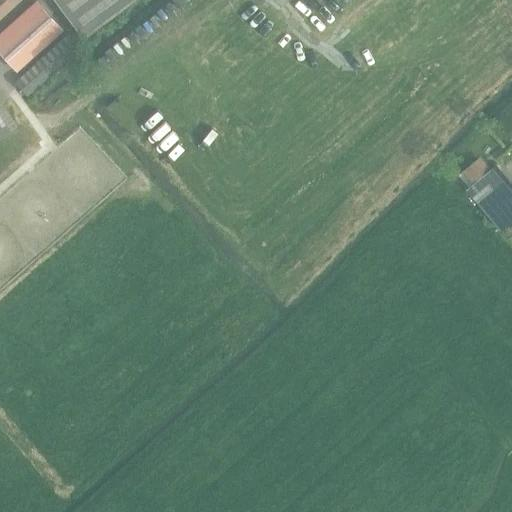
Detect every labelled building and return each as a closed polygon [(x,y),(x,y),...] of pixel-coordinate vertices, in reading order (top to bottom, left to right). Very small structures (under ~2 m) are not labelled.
[(0,0),(0,16),(18,0),(0,0)] [(55,0),(81,37),(129,0),(55,0)] [(40,3),(0,39),(0,51),(14,67),(60,25),(40,3)] [(57,42),(17,79),(30,94),(70,57),(57,42)] [(0,134),(13,126),(0,107),(0,134)] [(478,203),(508,178),(501,170),(472,195),(478,203)] [(485,212),(511,188),(511,182),(508,178),(478,203),(485,212)] [(492,220),(511,203),(511,188),(485,212),(492,220)] [(499,228),(511,217),(511,203),(492,220),(499,228)]
